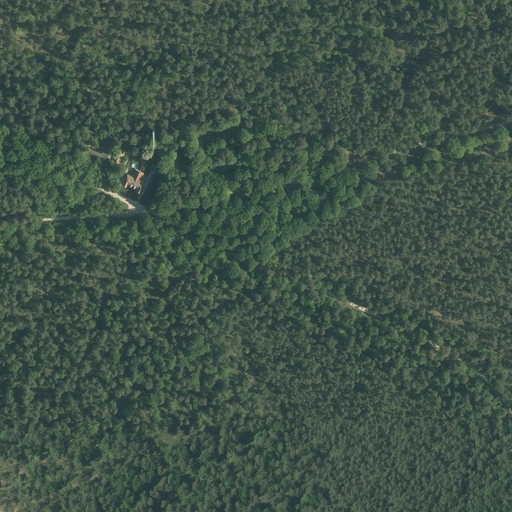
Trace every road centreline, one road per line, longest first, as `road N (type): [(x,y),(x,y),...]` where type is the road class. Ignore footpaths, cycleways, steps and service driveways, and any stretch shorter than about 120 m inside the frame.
road 1 (track): [(511,407),(447,348),(148,210)]
road 2 (track): [(148,210),(511,122)]
road 3 (track): [(148,210),(0,140)]
road 4 (track): [(0,225),(148,210)]
